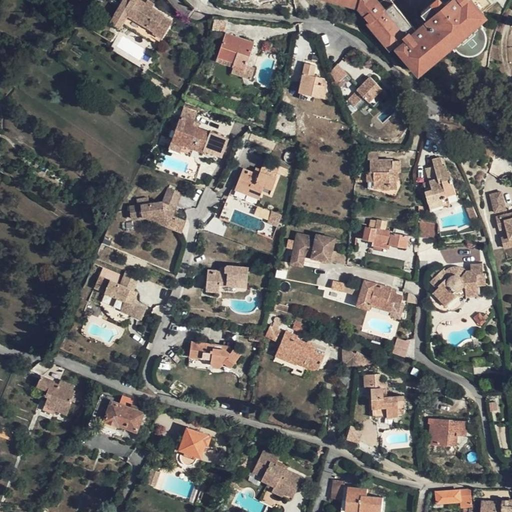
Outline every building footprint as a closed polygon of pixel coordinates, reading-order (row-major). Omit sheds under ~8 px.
[(154,31),(153,33),(162,38),(172,22),(163,16),(164,15),(152,7),(145,4),(139,0),(123,0),(114,14),(115,15),(110,23),(119,28),(122,24),(136,32),(141,24),(154,31)] [(369,21),(370,20),(392,1),(393,0),(380,0),(379,1),(377,0),(339,0),(357,3),(356,7),(369,21)] [(395,46),(418,72),(450,45),(455,50),(459,54),(464,55),(468,56),(472,55),(476,54),(479,52),(482,49),(484,46),(485,42),(486,39),(486,35),(484,31),(482,27),(477,21),(484,15),(481,10),(491,2),(489,0),(433,0),(420,12),(431,26),(427,29),(422,24),(415,30),(392,1),(370,20),(394,47),(395,46)] [(214,18),(213,29),(224,31),(227,20),(214,18)] [(390,49),(394,47),(370,20),(369,21),(367,22),(390,49)] [(148,40),(153,33),(154,31),(141,24),(136,32),(148,40)] [(216,60),(234,67),(245,71),(246,65),(254,43),(226,33),(216,60)] [(306,63),(300,92),(315,95),(324,97),(327,84),(324,78),(313,75),(315,65),(306,63)] [(339,63),(332,70),(337,83),(348,71),(339,63)] [(255,68),(246,65),(245,71),(234,67),(232,73),(250,80),(255,68)] [(369,76),(348,99),(355,106),(364,97),(369,102),(375,95),(380,99),(387,92),(369,76)] [(313,101),(315,95),(300,92),(299,98),(313,101)] [(197,112),(183,107),(180,116),(194,121),(197,112)] [(209,133),(198,128),(192,126),(194,121),(180,116),(172,140),(194,148),(203,151),(204,150),(223,156),(229,139),(210,132),(209,133)] [(311,120),(309,128),(347,137),(346,129),(338,128),(338,126),(311,120)] [(191,155),(194,148),(172,140),(169,147),(191,155)] [(378,151),(368,151),(368,161),(378,161),(378,151)] [(441,197),(455,192),(449,170),(447,170),(446,165),(443,165),(440,157),(432,160),(434,166),(437,177),(429,180),(431,186),(425,187),(425,190),(424,191),(430,208),(443,204),(441,197)] [(401,160),(383,161),(383,163),(378,163),(378,172),(370,172),(367,172),(367,181),(374,181),(374,188),(399,188),(400,185),(400,180),(397,181),(397,172),(400,172),(401,171),(401,160)] [(370,161),(370,172),(378,172),(378,163),(383,163),(383,161),(370,161)] [(426,168),(429,180),(437,177),(434,166),(426,168)] [(288,170),(279,167),(279,169),(278,168),(277,172),(286,176),(288,170)] [(259,174),(254,172),(243,169),(236,187),(260,196),(262,191),(270,194),(277,178),(261,172),(259,172),(259,174)] [(395,196),(399,188),(374,188),(374,181),(367,181),(367,188),(395,196)] [(259,199),(260,196),(236,187),(235,190),(259,199)] [(503,189),(492,192),(496,209),(508,205),(503,189)] [(167,198),(180,202),(182,196),(169,191),(167,198)] [(458,199),(455,192),(441,197),(443,204),(430,208),(431,212),(449,206),(449,203),(458,199)] [(180,202),(167,198),(165,206),(178,209),(180,202)] [(174,221),(178,209),(165,206),(132,212),(134,224),(144,222),(167,219),(174,221)] [(479,208),(474,209),(477,221),(483,219),(479,208)] [(233,212),(225,209),(222,217),(230,220),(233,212)] [(511,210),(498,215),(502,227),(509,225),(511,233),(511,210)] [(281,214),(270,211),(266,221),(277,225),(281,214)] [(189,225),(174,221),(167,219),(144,222),(187,234),(189,225)] [(365,225),(357,224),(356,238),(373,241),(372,244),(389,247),(390,244),(406,247),(408,236),(391,232),(392,231),(385,230),(386,223),(378,220),(376,228),(365,226),(365,225)] [(428,222),(424,222),(420,222),(420,237),(437,239),(438,224),(428,222)] [(511,233),(509,225),(502,227),(506,245),(511,243),(511,233)] [(296,234),(293,256),(321,260),(331,262),(335,238),(316,235),(316,238),(296,234)] [(321,260),(293,256),(292,265),(303,267),(304,262),(321,265),(321,260)] [(452,272),(451,268),(448,270),(446,271),(444,269),(433,279),(441,286),(438,289),(433,293),(434,294),(433,295),(432,298),(431,300),(432,302),(435,305),(438,308),(441,310),(446,311),(450,311),(453,311),(456,310),(460,308),(463,306),(465,303),(466,299),(467,296),(479,295),(478,286),(487,285),(486,273),(484,273),(483,264),(472,265),(472,270),(467,271),(463,269),(461,268),(460,272),(458,272),(455,272),(452,272)] [(225,272),(220,272),(208,271),(207,291),(220,292),(221,284),(246,287),(248,268),(225,266),(225,268),(225,272)] [(136,276),(123,271),(117,286),(97,277),(91,287),(123,303),(130,306),(132,302),(136,291),(131,289),(136,276)] [(430,281),(438,289),(441,286),(433,279),(430,281)] [(357,305),(370,309),(371,305),(398,313),(403,297),(396,295),(390,293),(391,289),(365,280),(357,305)] [(147,308),(132,302),(130,306),(123,303),(119,308),(141,319),(147,308)] [(396,317),(398,313),(371,305),(370,309),(396,317)] [(269,314),(267,323),(273,326),(274,321),(274,320),(274,319),(274,318),(275,317),(276,315),(269,314)] [(270,340),(271,338),(274,329),(270,327),(265,338),(270,340)] [(274,329),(271,338),(278,341),(282,332),(274,329)] [(318,369),(324,355),(313,351),(314,349),(307,346),(307,344),(296,339),(297,337),(286,332),(276,355),(296,364),(298,360),(307,364),(308,367),(312,369),(316,368),(318,369)] [(392,354),(406,357),(409,341),(396,338),(392,354)] [(214,349),(214,346),(191,343),(190,355),(210,359),(211,361),(211,363),(214,365),(215,366),(218,365),(220,364),(223,362),(230,367),(240,356),(230,348),(223,347),(223,351),(214,349)] [(357,352),(356,365),(371,364),(372,359),(357,352)] [(405,408),(404,396),(384,397),(383,392),(387,392),(386,383),(381,383),(380,374),(364,375),(365,386),(370,386),(373,417),(398,415),(398,409),(405,408)] [(73,390),(59,385),(54,383),(54,381),(40,376),(37,385),(48,389),(45,395),(48,396),(43,408),(55,413),(56,409),(68,413),(71,404),(70,404),(72,399),(74,400),(77,392),(73,390)] [(61,380),(59,385),(73,390),(74,385),(61,380)] [(447,385),(433,382),(431,389),(445,392),(447,385)] [(87,427),(113,437),(118,422),(136,429),(141,418),(131,414),(135,404),(136,401),(123,396),(120,404),(112,401),(112,400),(101,396),(87,427)] [(140,406),(135,404),(131,414),(141,418),(143,412),(138,410),(140,406)] [(453,420),(429,418),(429,423),(430,424),(430,433),(432,433),(438,433),(438,444),(457,446),(458,436),(458,432),(467,433),(468,422),(453,421),(453,420)] [(342,426),(334,424),(330,436),(338,439),(342,426)] [(350,427),(346,440),(358,443),(362,430),(350,427)] [(200,456),(204,444),(207,436),(207,435),(187,428),(184,437),(182,441),(179,449),(185,451),(195,455),(200,456)] [(261,479),(268,482),(274,485),(272,489),(272,490),(291,500),(302,478),(282,468),(284,465),(277,462),(278,458),(263,450),(253,472),(262,477),(261,479)] [(344,482),(333,481),(331,492),(341,494),(343,486),(344,482)] [(367,489),(343,486),(341,494),(341,499),(347,500),(346,510),(360,511),(381,511),(383,498),(367,496),(367,489)] [(459,491),(436,493),(437,503),(460,502),(461,509),(463,508),(469,508),(472,507),(470,489),(460,490),(459,491)] [(511,511),(511,505),(507,506),(507,500),(503,500),(502,502),(482,501),(481,511),(511,511)]
